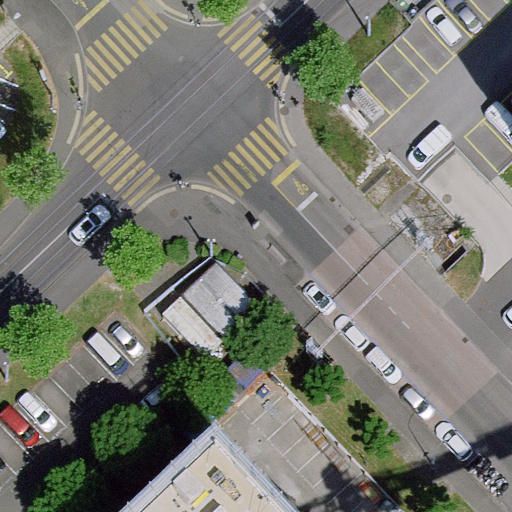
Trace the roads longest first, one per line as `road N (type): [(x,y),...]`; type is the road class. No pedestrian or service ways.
road 1 (residential): [(199,105),(511,439)]
road 2 (residential): [(199,105),(0,294)]
road 3 (residential): [(199,105),(309,0)]
road 4 (residential): [(102,0),(199,105)]
